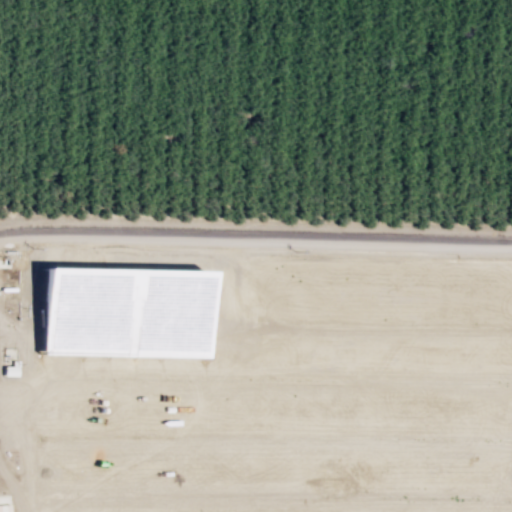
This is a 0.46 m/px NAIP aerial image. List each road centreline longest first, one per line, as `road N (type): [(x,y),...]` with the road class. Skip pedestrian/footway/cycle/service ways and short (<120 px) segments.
road 1 (track): [(511,226),(0,216)]
road 2 (residential): [(0,232),(511,238)]
